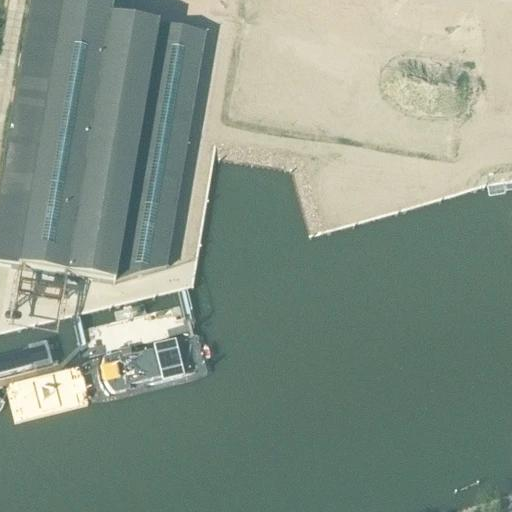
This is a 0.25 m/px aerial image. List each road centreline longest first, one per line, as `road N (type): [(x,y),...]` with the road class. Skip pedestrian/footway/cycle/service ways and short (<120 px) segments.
road 1 (residential): [(229,0),(182,268),(75,303),(0,297)]
road 2 (unknown): [(209,129),(462,173)]
